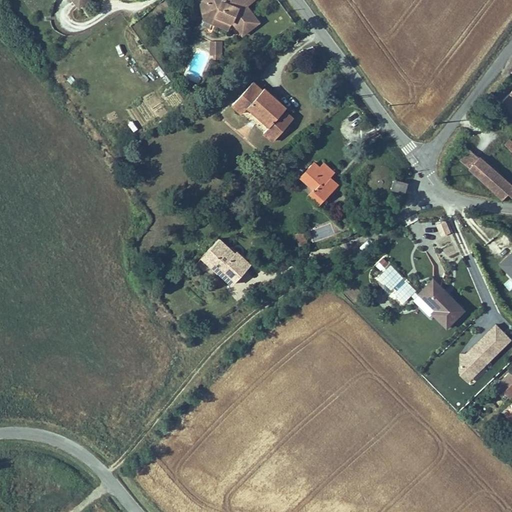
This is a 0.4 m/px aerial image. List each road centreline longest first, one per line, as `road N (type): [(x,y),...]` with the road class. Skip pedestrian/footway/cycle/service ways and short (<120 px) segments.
road 1 (track): [(66,511),(300,278),(385,225)]
road 2 (residential): [(299,0),(423,177)]
road 3 (tertiary): [(140,511),(96,460),(49,431),(0,426)]
road 4 (residential): [(286,268),(440,196)]
road 5 (unclassified): [(511,40),(423,177)]
